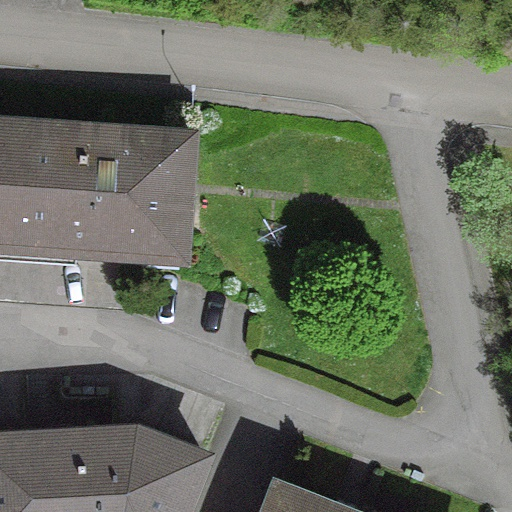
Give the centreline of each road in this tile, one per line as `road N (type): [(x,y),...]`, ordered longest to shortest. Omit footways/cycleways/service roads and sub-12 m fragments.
road 1 (residential): [(0,38),(411,85)]
road 2 (residential): [(411,85),(412,179),(480,448)]
